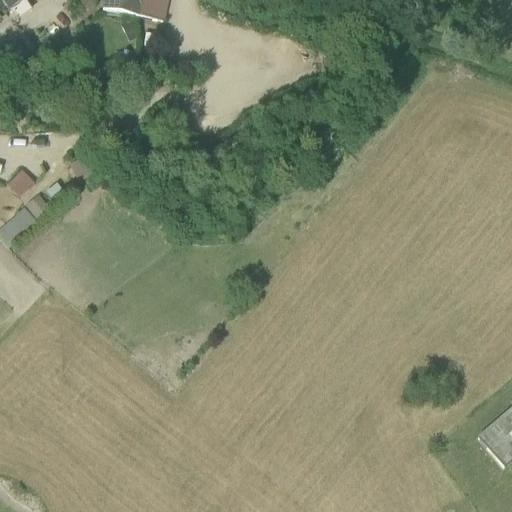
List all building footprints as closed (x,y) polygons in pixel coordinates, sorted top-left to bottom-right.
[(0,0),(9,13),(29,0),(0,0)] [(104,0),(103,13),(162,25),(167,0),(104,0)] [(86,158),(68,165),(75,185),(93,178),(86,158)] [(8,185),(20,198),(36,184),(24,171),(8,185)] [(25,208),(0,232),(0,239),(11,251),(40,224),(25,208)] [(511,411),(477,441),(487,452),(507,435),(511,441),(511,411)] [(487,452),(504,471),(511,463),(511,441),(507,435),(487,452)]
